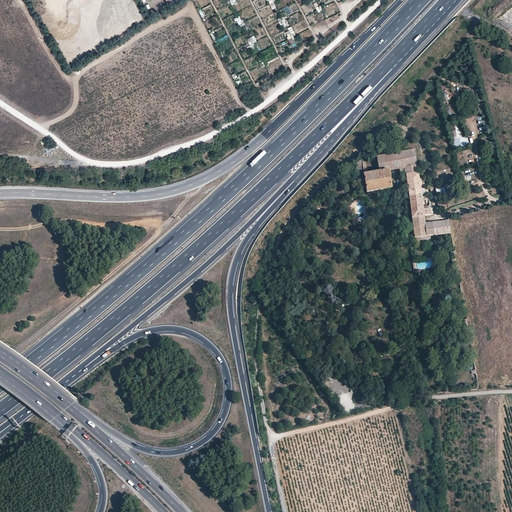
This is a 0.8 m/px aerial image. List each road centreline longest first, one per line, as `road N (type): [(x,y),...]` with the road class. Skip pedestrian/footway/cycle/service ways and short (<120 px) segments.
road 1 (motorway): [(421,0),(158,255),(0,383)]
road 2 (motorway): [(0,409),(188,255),(385,66)]
road 3 (track): [(270,438),(256,333),(268,262),(293,212),(362,143),(393,124),(424,146),(436,215)]
road 4 (motorway): [(401,0),(268,132),(207,176),(144,195),(0,191)]
road 5 (track): [(0,155),(118,164),(174,150),(253,112),(380,0)]
road 6 (motorway): [(81,365),(152,328),(176,328),(217,351),(229,394),(217,427),(178,452),(136,446),(80,416)]
road 7 (motorway): [(268,511),(229,290),(238,252),(293,178)]
road 8 (track): [(511,390),(400,401),(270,438),(286,511)]
road 9 (motorway): [(81,365),(184,284),(293,178)]
road 10 (motorway): [(293,178),(376,89),(385,66)]
road 11 (trunk): [(179,511),(80,416)]
road 12 (trunk): [(75,429),(166,511)]
